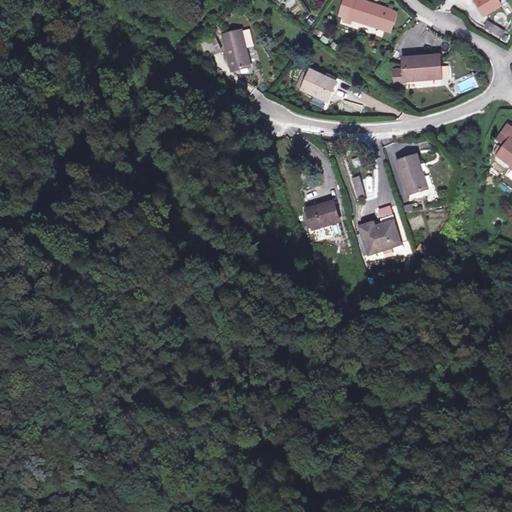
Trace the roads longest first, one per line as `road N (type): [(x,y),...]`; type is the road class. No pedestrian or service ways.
road 1 (residential): [(502,76),(491,96),(471,107),(391,132),(284,114),(247,90)]
road 2 (residential): [(408,0),(483,46),(502,76)]
